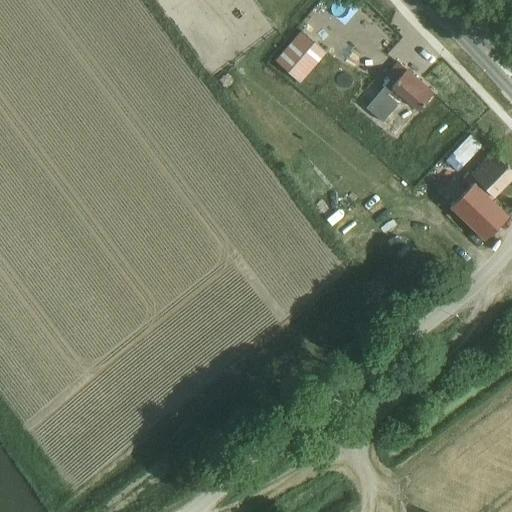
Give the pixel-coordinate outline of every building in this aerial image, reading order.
[(336,49),(350,36),(342,27),(328,40),(336,49)] [(302,31),(276,62),(300,83),(327,53),(302,31)] [(419,111),(421,109),(434,94),(398,63),(386,77),(390,81),(367,109),(383,123),(399,105),(389,97),(395,90),(419,111)] [(495,197),(511,179),(511,171),(493,153),(472,174),(495,197)] [(485,241),(508,217),(477,186),(454,210),(485,241)]
